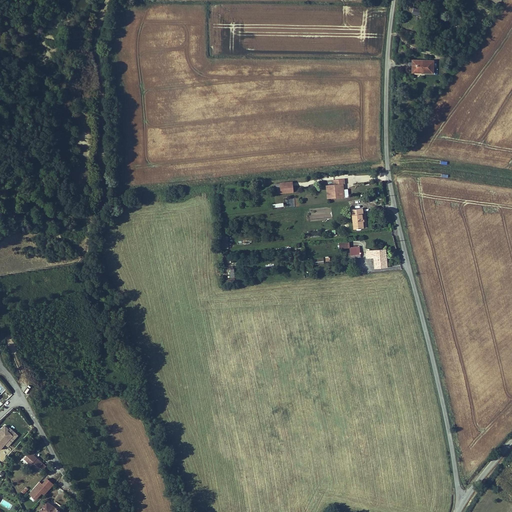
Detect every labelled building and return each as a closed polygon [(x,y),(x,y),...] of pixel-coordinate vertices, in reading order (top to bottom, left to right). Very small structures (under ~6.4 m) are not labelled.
[(415,3),(412,13),(419,15),(422,4),(415,3)] [(434,59),(413,59),(412,72),(434,72),(434,59)] [(343,196),(342,188),(344,188),(344,184),(346,184),(345,178),(334,178),(334,183),(327,184),(328,198),(343,196)] [(280,182),(281,193),(294,191),(293,181),(280,182)] [(364,227),(363,220),(365,220),(363,207),(352,208),(354,228),(364,227)] [(349,239),(339,240),(340,248),(350,247),(350,246),(349,239)] [(360,246),(350,246),(350,247),(350,254),(356,254),(361,254),(360,246)] [(388,267),(387,248),(368,249),(368,257),(373,257),(374,267),(388,267)] [(0,430),(0,449),(5,443),(8,446),(18,435),(10,427),(9,429),(5,425),(0,430)] [(32,449),(24,458),(31,464),(29,466),(35,472),(36,471),(40,474),(47,466),(34,455),(36,453),(32,449)] [(46,494),(54,483),(47,477),(43,483),(40,481),(30,493),(37,498),(43,491),(46,494)] [(58,511),(60,509),(58,507),(60,504),(55,501),(53,504),(46,500),(39,511),(58,511)]
